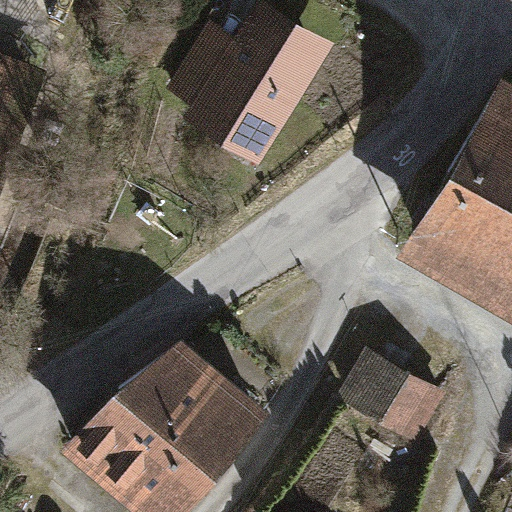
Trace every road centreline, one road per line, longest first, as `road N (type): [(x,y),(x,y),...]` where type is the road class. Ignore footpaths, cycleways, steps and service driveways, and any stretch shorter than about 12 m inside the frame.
road 1 (tertiary): [(326,205),(0,435)]
road 2 (track): [(326,205),(391,289),(497,374),(494,440),(457,511)]
road 3 (residential): [(326,205),(333,279),(320,348),(254,462),(208,511)]
road 4 (tertiary): [(487,49),(416,131),(326,205)]
